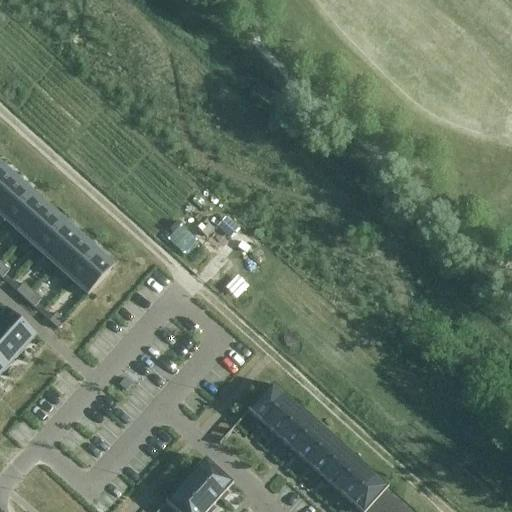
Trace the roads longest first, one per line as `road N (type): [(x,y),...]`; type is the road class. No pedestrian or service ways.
road 1 (residential): [(0,485),(38,445),(86,490),(162,408),(268,511)]
road 2 (track): [(446,511),(195,285)]
road 3 (track): [(195,285),(0,107)]
